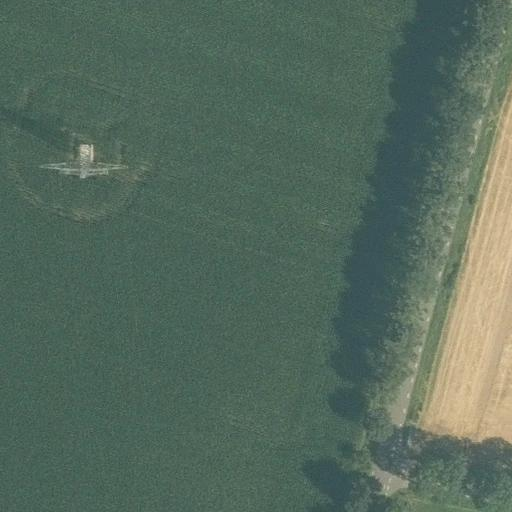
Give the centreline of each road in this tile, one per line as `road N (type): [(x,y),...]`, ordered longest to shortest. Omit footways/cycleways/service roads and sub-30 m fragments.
road 1 (unclassified): [(383,465),(505,0)]
road 2 (unclassified): [(511,500),(383,465)]
